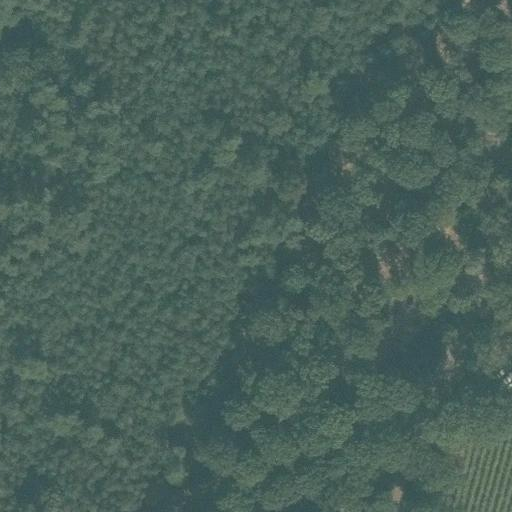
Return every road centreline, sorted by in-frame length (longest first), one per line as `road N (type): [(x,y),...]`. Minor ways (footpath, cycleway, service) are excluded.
road 1 (track): [(155,511),(424,398)]
road 2 (track): [(511,169),(424,398)]
